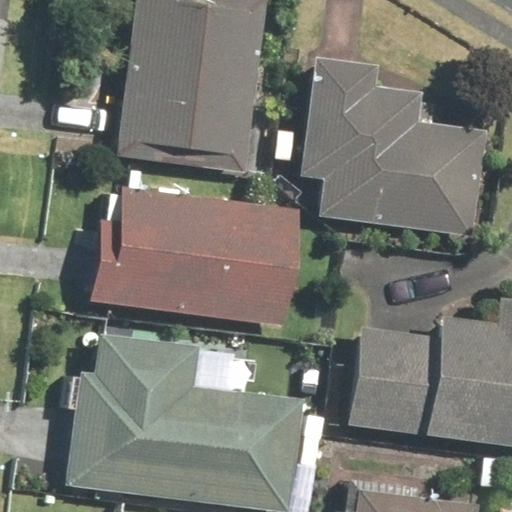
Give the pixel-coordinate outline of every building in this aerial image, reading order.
[(226,160),(245,0),(117,0),(99,144),(226,160)] [(350,88),(353,58),(311,54),(288,52),(277,171),(299,173),(295,215),(461,231),(471,127),(400,120),(403,93),(350,88)] [(77,182),(65,301),(267,322),(279,203),(77,182)] [(408,331),(334,322),(322,423),(511,446),(511,294),(473,290),(469,322),(410,315),(408,331)] [(68,370),(54,369),(43,485),(268,506),(279,390),(177,380),(181,337),(72,326),(68,370)] [(459,511),(460,507),(333,491),(330,511),(459,511)]
